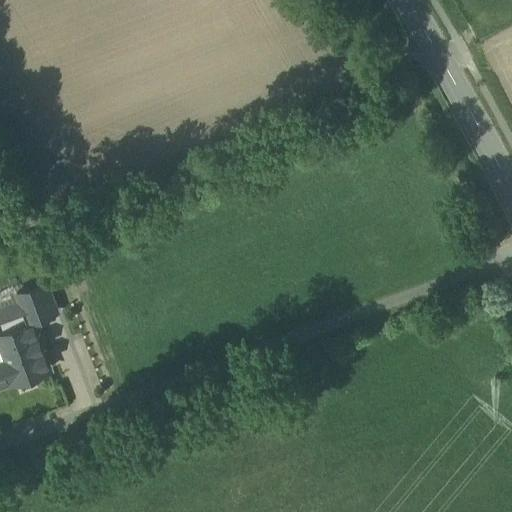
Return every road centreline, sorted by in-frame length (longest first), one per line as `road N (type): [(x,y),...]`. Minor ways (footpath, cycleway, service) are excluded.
road 1 (unclassified): [(0,439),(511,256)]
road 2 (tertiary): [(405,0),(511,193)]
